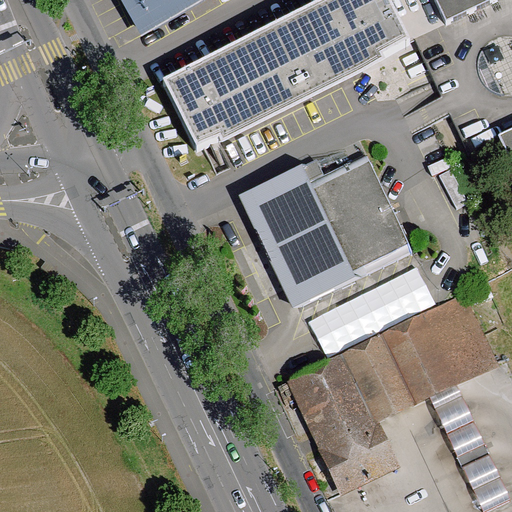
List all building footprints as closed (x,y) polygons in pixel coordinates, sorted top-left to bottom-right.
[(142,38),(209,0),(120,0),(135,25),(141,36),(142,38)] [(322,0),(169,80),(161,84),(196,153),(197,155),(205,151),(208,149),(345,79),(411,46),(385,0),(322,0)] [(511,0),(503,0),(447,27),(417,41),(471,157),(502,142),(511,137),(511,0)] [(511,0),(434,0),(447,27),(503,0),(511,0),(511,137),(502,142),(511,164),(511,0)] [(301,171),(245,198),(300,307),(413,251),(378,181),(366,158),(309,187),(301,171)] [(381,339),(414,409),(498,368),(496,363),(482,336),(465,299),(381,339)] [(343,358),(376,427),(414,409),(381,339),(343,358)] [(343,358),(287,385),(341,495),(342,497),(398,470),(376,427),(343,358)]
